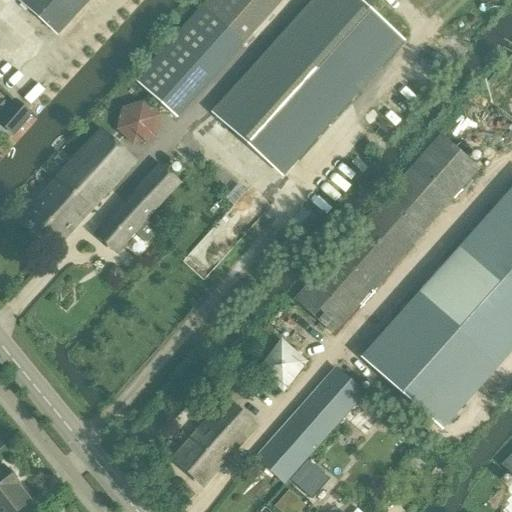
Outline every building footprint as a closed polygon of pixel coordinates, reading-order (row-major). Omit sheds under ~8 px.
[(58,36),(91,0),(22,0),(21,2),(58,36)] [(356,0),(318,0),(214,116),(280,175),(401,40),(356,0)] [(200,8),(135,82),(177,120),(243,46),(200,8)] [(153,123),(154,117),(153,112),(151,107),(148,102),(144,98),(139,96),(134,95),(128,95),(123,96),(118,99),(114,103),(111,108),(110,113),(109,119),(111,125),(113,129),(117,134),(122,137),(127,139),(132,139),(138,138),(143,136),(148,132),(151,128),(153,123)] [(0,125),(12,137),(33,115),(17,100),(0,117),(0,125)] [(61,246),(137,162),(103,130),(26,214),(61,246)] [(333,335),(439,215),(479,170),(443,137),(402,182),(296,302),(333,335)] [(157,211),(180,184),(160,166),(136,192),(157,211)] [(511,188),(360,359),(441,432),(511,352),(511,188)] [(149,220),(157,211),(136,192),(98,235),(119,254),(136,234),(148,244),(161,231),(149,220)] [(286,485),(345,418),(364,396),(365,395),(336,369),(257,460),(286,485)] [(205,489),(259,430),(227,402),(174,461),(205,489)] [(369,406),(354,423),(381,447),(396,429),(369,406)] [(511,476),(511,453),(500,466),(511,476)] [(313,499),(330,480),(309,461),(292,481),(313,499)] [(12,470),(7,469),(5,467),(0,471),(0,511),(21,511),(33,503),(16,480),(16,476),(12,470)]
